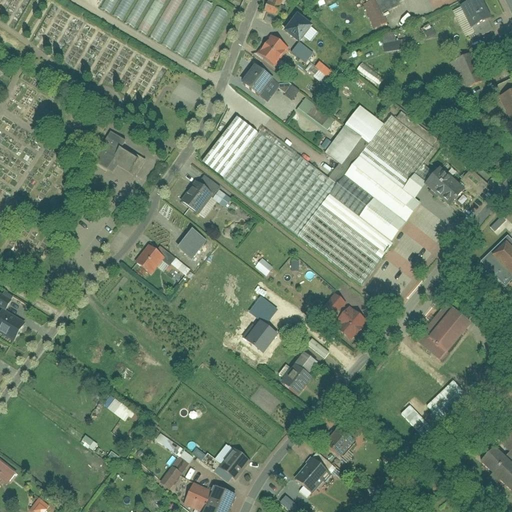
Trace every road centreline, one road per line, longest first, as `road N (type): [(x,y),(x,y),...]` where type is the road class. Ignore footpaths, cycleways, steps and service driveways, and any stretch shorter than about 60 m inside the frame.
road 1 (residential): [(0,404),(187,157),(254,0)]
road 2 (residential): [(511,175),(267,475),(247,511)]
